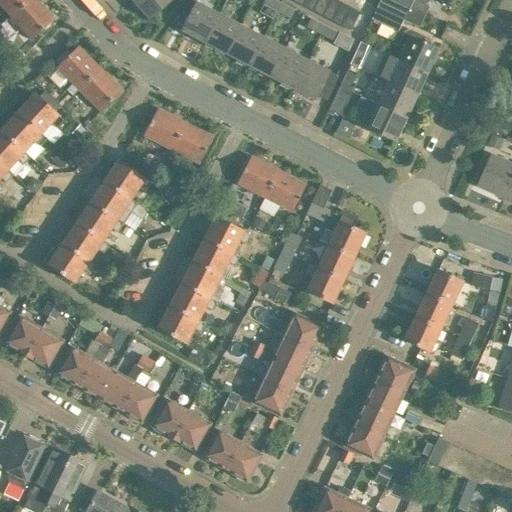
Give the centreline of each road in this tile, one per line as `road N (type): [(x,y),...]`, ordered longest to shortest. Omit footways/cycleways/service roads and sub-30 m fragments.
road 1 (residential): [(23,266),(131,323),(145,312),(244,119)]
road 2 (residential): [(272,511),(417,208)]
road 3 (residential): [(238,511),(0,377)]
road 4 (residential): [(23,266),(154,72)]
road 5 (residential): [(417,208),(511,6)]
road 6 (residential): [(417,208),(244,119)]
road 7 (residential): [(0,104),(85,10)]
